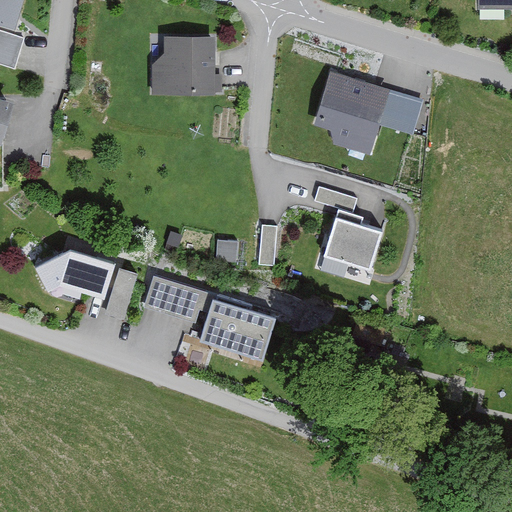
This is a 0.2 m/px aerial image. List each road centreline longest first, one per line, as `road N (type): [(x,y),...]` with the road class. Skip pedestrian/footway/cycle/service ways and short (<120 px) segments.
road 1 (residential): [(511,493),(358,456),(0,320)]
road 2 (residential): [(511,80),(291,12)]
